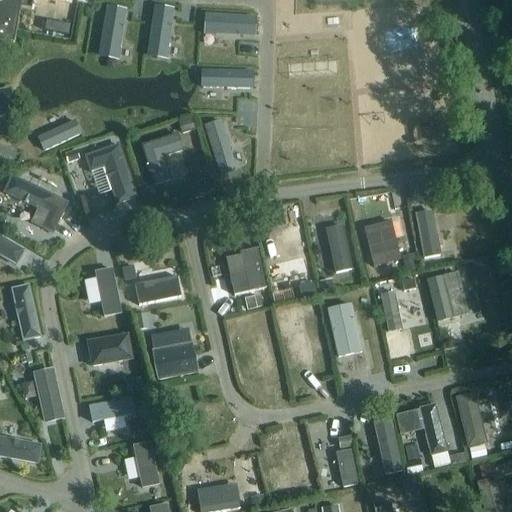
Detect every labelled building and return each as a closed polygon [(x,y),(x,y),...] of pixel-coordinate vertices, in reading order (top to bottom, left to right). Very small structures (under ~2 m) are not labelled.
[(0,0),(0,41),(13,44),(20,8),(31,10),(32,0),(72,0),(83,2),(82,0),(0,0)] [(106,7),(98,58),(117,61),(126,10),(106,7)] [(154,7),(146,57),(166,60),(173,10),(154,7)] [(204,15),(203,34),(254,37),(255,18),(204,15)] [(201,71),(201,88),(252,89),(252,72),(248,71),(201,71)] [(0,90),(0,107),(13,105),(10,89),(0,90)] [(191,119),(178,123),(181,134),(194,130),(191,119)] [(74,121),(37,139),(43,152),(80,135),(74,121)] [(220,122),(204,127),(219,176),(236,171),(220,122)] [(177,135),(141,146),(153,186),(170,181),(163,158),(183,151),(177,135)] [(91,171),(103,167),(116,205),(136,198),(119,145),(86,156),(91,171)] [(76,150),(64,154),(67,163),(79,160),(76,150)] [(3,193),(48,214),(56,198),(11,177),(3,193)] [(422,259),(439,256),(432,212),(414,215),(422,259)] [(399,258),(391,222),(363,229),(372,265),(399,258)] [(282,269),(308,263),(300,226),(273,232),(282,269)] [(342,226),(325,229),(334,273),(351,270),(342,226)] [(0,257),(17,267),(26,251),(0,236),(0,257)] [(240,252),(244,272),(230,275),(234,295),(265,289),(257,249),(240,252)] [(415,259),(402,262),(404,272),(417,269),(415,259)] [(490,262),(467,268),(470,280),(494,274),(490,262)] [(133,266),(121,268),(124,282),(135,279),(133,266)] [(110,270),(94,273),(103,317),(120,314),(110,270)] [(442,277),(426,281),(437,323),(452,319),(442,277)] [(413,280),(401,282),(403,292),(415,290),(413,280)] [(331,282),(319,284),(320,292),(333,289),(331,282)] [(178,283),(136,291),(138,305),(180,297),(178,283)] [(313,284),(299,287),(301,299),(316,296),(313,284)] [(29,286),(11,290),(22,342),(40,338),(29,286)] [(401,330),(393,293),(380,296),(387,333),(401,330)] [(254,300),(244,302),(246,311),(257,309),(256,308),(262,307),(259,296),(254,298),(254,300)] [(351,306),(327,311),(337,359),(362,353),(351,306)] [(143,315),(135,316),(137,330),(145,329),(143,315)] [(85,342),(90,368),(132,360),(127,335),(85,342)] [(152,352),(157,381),(197,373),(192,344),(152,352)] [(33,374),(43,424),(63,420),(52,370),(33,374)] [(139,379),(126,381),(128,393),(141,390),(139,379)] [(474,395),(455,399),(467,449),(486,445),(474,395)] [(89,408),(91,423),(133,415),(130,400),(89,408)] [(418,409),(430,457),(447,453),(435,405),(418,409)] [(384,476),(401,472),(388,415),(371,419),(384,476)] [(351,437),(337,440),(339,450),(353,446),(351,437)] [(0,438),(0,457),(37,464),(40,446),(0,438)] [(132,447),(141,490),(159,486),(150,444),(132,447)] [(483,446),(474,448),(477,459),(486,457),(483,446)] [(335,453),(342,488),(357,485),(351,450),(335,453)] [(181,455),(175,467),(181,471),(188,459),(181,455)] [(419,460),(405,463),(407,475),(422,473),(419,460)] [(488,466),(478,468),(481,480),(491,478),(488,466)] [(504,511),(495,478),(475,484),(482,511),(504,511)] [(414,480),(402,482),(404,495),(416,492),(414,480)] [(220,511),(239,509),(236,486),(197,492),(199,511),(220,511)] [(262,495),(249,498),(251,507),(264,504),(262,495)] [(373,511),(388,511),(387,503),(373,506),(373,511)]
